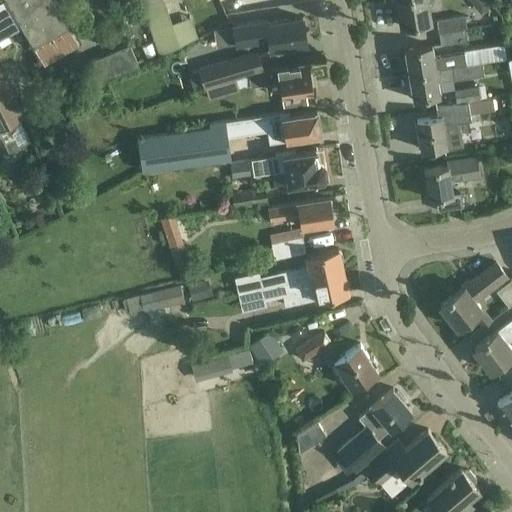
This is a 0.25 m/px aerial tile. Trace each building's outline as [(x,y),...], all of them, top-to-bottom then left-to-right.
[(7,0),(9,3),(22,25),(45,65),(80,46),(51,0),(7,0)] [(141,0),(143,5),(160,57),(200,38),(192,15),(173,24),(164,0),(141,0)] [(431,21),(429,6),(441,4),(440,0),(397,0),(401,26),(431,21)] [(0,38),(20,27),(22,25),(9,3),(0,8),(0,38)] [(438,20),(440,32),(464,28),(468,27),(465,15),(438,20)] [(267,19),(233,24),(236,42),(270,37),(272,48),(307,43),(306,37),(303,17),(268,22),(267,19)] [(466,40),(464,28),(440,32),(442,44),(466,40)] [(130,44),(106,55),(115,77),(139,67),(130,44)] [(409,73),(476,62),(474,50),(434,57),(432,45),(405,49),(409,73)] [(106,55),(89,62),(99,84),(112,78),(115,77),(106,55)] [(227,59),(200,67),(206,88),(262,69),(263,69),(259,55),(229,65),(227,59)] [(0,129),(27,116),(0,62),(0,129)] [(409,73),(410,74),(414,99),(440,94),(438,80),(478,74),(476,62),(409,73)] [(262,69),(206,88),(210,99),(239,90),(238,87),(251,85),(280,81),(282,94),(316,89),(314,75),(312,75),(310,63),(302,64),(288,67),(288,65),(262,69)] [(457,101),(458,101),(479,98),(477,86),(455,89),(457,101)] [(494,109),(493,98),(469,102),(471,113),(494,109)] [(437,116),(420,119),(417,119),(422,149),(440,146),(441,150),(462,147),(458,123),(472,120),(471,113),(469,102),(436,107),(437,116)] [(321,134),(317,110),(289,114),(288,110),(229,120),(231,135),(269,129),(271,142),(321,134)] [(138,136),(143,171),(232,159),(227,119),(210,122),(210,126),(138,136)] [(277,155),(231,163),(233,177),(272,171),(274,186),(288,184),(324,178),(327,173),(326,163),(321,159),(319,159),(318,149),(298,152),(297,148),(276,152),(277,155)] [(511,149),(509,148),(502,164),(511,168),(511,149)] [(430,198),(436,197),(438,210),(464,206),(462,192),(454,193),(451,180),(481,174),(477,154),(447,159),(448,165),(425,169),(430,198)] [(232,193),(234,206),(262,202),(267,201),(265,188),(232,193)] [(337,208),(332,205),(331,196),(270,205),(269,201),(267,202),(267,201),(262,202),(265,220),(300,215),(301,226),(335,221),(334,218),(337,215),(337,208)] [(436,222),(460,218),(458,208),(435,212),(436,222)] [(275,258),(307,251),(304,235),(272,242),(275,258)] [(183,241),(170,246),(176,263),(189,259),(183,241)] [(343,253),(339,250),(339,248),(307,255),(309,265),(261,276),(263,287),(343,269),(341,260),(344,257),(343,253)] [(458,327),(469,318),(478,329),(493,318),(485,306),(483,308),(476,299),(507,275),(497,262),(441,305),(458,327)] [(349,280),(345,278),(343,269),(263,287),(266,299),(283,295),(286,305),(348,291),(348,289),(350,285),(349,280)] [(511,302),(511,277),(495,290),(507,306),(511,302)] [(140,294),(126,297),(129,311),(143,307),(144,310),(185,300),(181,284),(140,294)] [(511,318),(490,336),(474,348),(491,370),(511,354),(511,347),(507,341),(511,337),(511,318)] [(375,357),(370,358),(361,343),(341,356),(325,331),(296,349),(303,359),(320,349),(330,364),(335,360),(352,387),(378,371),(376,368),(379,364),(375,357)] [(230,353),(193,362),(198,377),(234,368),(230,353)] [(339,449),(356,469),(369,458),(384,445),(379,438),(412,410),(393,387),(359,417),(366,426),(339,449)] [(511,391),(497,403),(511,420),(511,391)] [(228,410),(240,421),(251,410),(239,399),(228,410)] [(317,424),(298,436),(300,455),(327,438),(317,424)] [(367,465),(379,478),(397,463),(411,480),(446,450),(428,429),(405,448),(398,439),(367,465)] [(480,489),(474,482),(477,480),(477,476),(471,469),(467,468),(464,471),(462,468),(453,475),(453,474),(449,477),(450,478),(428,497),(437,507),(431,511),(471,511),(476,509),(475,508),(469,511),(460,511),(457,509),(480,489)]
